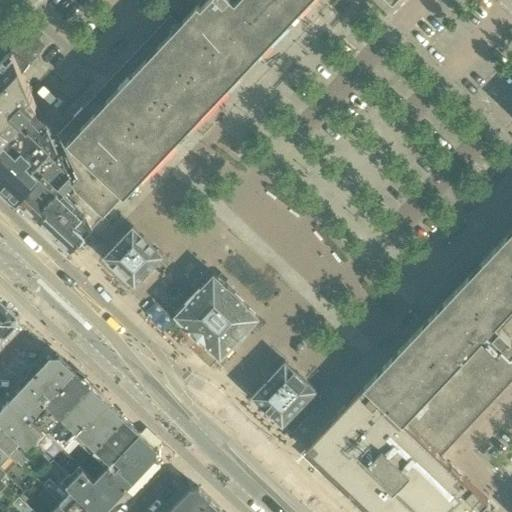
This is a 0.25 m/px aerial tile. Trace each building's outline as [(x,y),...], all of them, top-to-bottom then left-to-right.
[(170,15),(103,87),(58,134),(78,179),(72,185),(75,192),(76,191),(102,217),(133,185),(168,148),(241,71),(308,0),(189,0),(195,6),(186,15),(178,23),(170,15)] [(0,135),(4,139),(24,118),(42,136),(47,131),(21,73),(22,73),(43,45),(36,40),(41,33),(31,26),(28,29),(27,29),(11,50),(0,61),(0,135)] [(0,182),(42,136),(24,118),(4,139),(0,143),(0,182)] [(42,136),(0,182),(0,184),(9,193),(8,196),(14,202),(17,202),(44,172),(58,158),(58,157),(47,131),(42,136)] [(30,217),(33,216),(69,177),(61,161),(63,160),(60,155),(58,157),(58,158),(44,172),(17,202),(24,208),(24,211),(30,217)] [(69,177),(33,216),(38,221),(37,221),(70,251),(92,228),(85,212),(70,197),(75,192),(72,185),(69,177)] [(104,256),(120,270),(148,241),(133,226),(104,256)] [(511,228),(464,279),(306,446),(375,511),(476,511),(488,500),(441,455),(511,379),(511,338),(501,328),(506,322),(507,321),(504,318),(502,317),(511,305),(511,228)] [(148,241),(120,270),(135,285),(163,255),(148,241)] [(186,294),(188,296),(189,297),(187,300),(188,301),(175,314),(189,327),(188,328),(206,345),(207,345),(220,357),(233,344),(235,346),(238,344),(237,342),(247,331),(246,330),(259,316),(245,304),(246,303),(228,286),(227,287),(213,274),(201,287),(199,286),(197,289),(193,285),(186,294)] [(168,307),(175,313),(186,301),(180,295),(168,307)] [(1,301),(0,302),(0,340),(16,323),(17,323),(17,315),(16,315),(1,301)] [(50,357),(10,399),(35,424),(47,410),(43,406),(75,372),(59,357),(59,356),(50,356),(50,357)] [(252,396),(263,406),(282,424),(299,407),(304,412),(309,412),(320,401),(320,396),(314,391),(315,390),(285,361),(271,375),(270,374),(268,376),(269,378),(252,396)] [(91,387),(75,372),(43,406),(47,410),(35,424),(41,430),(45,434),(91,387)] [(108,402),(91,387),(45,434),(62,450),(69,442),(73,437),(108,402)] [(10,399),(0,410),(0,421),(21,441),(31,451),(38,444),(36,443),(45,434),(41,430),(35,424),(10,399)] [(124,417),(108,402),(73,437),(90,452),(124,417)] [(124,417),(90,452),(102,463),(106,468),(140,433),(130,424),(126,420),(124,417)] [(0,421),(0,444),(18,462),(21,465),(26,459),(15,447),(21,441),(0,421)] [(90,476),(114,499),(133,480),(160,451),(140,433),(106,468),(102,463),(90,476)] [(69,442),(62,450),(68,455),(75,448),(69,442)] [(0,444),(0,466),(7,473),(18,462),(0,444)] [(56,456),(62,462),(67,456),(61,451),(56,456)] [(57,476),(59,478),(66,485),(71,490),(95,511),(102,511),(114,499),(90,476),(82,468),(72,478),(68,474),(63,470),(52,460),(47,466),(57,476)] [(0,490),(3,493),(12,502),(17,497),(0,480),(7,473),(0,466),(0,490)] [(41,472),(35,466),(29,473),(35,478),(41,472)] [(66,485),(59,478),(53,484),(48,479),(42,484),(45,487),(71,511),(95,511),(71,490),(66,485)] [(49,511),(71,511),(45,487),(38,494),(52,509),(49,511)] [(190,488),(167,511),(196,511),(210,499),(198,488),(190,488)] [(17,497),(12,502),(21,511),(34,511),(18,497),(17,497)] [(196,511),(223,511),(219,508),(210,499),(196,511)]
